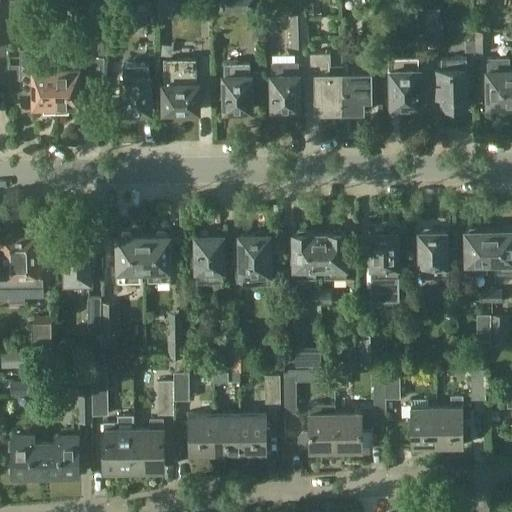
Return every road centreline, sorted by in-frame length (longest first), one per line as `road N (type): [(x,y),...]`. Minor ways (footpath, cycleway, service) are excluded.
road 1 (residential): [(0,175),(511,166)]
road 2 (residential): [(511,471),(101,511)]
